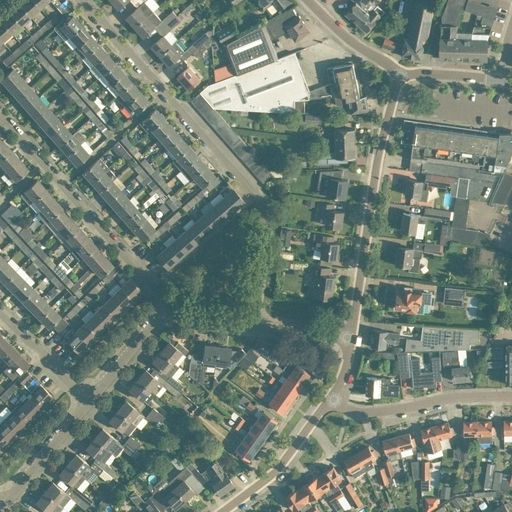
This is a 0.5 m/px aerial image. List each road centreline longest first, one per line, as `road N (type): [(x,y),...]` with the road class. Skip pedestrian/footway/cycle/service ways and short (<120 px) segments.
road 1 (residential): [(251,324),(258,205),(83,0)]
road 2 (residential): [(349,337),(374,164),(400,75)]
road 3 (residential): [(167,315),(153,287),(0,111)]
road 4 (residential): [(331,398),(366,411),(511,396)]
road 5 (residential): [(221,511),(275,470),(331,398)]
road 6 (residential): [(88,401),(1,506)]
road 7 (residential): [(88,401),(0,313)]
